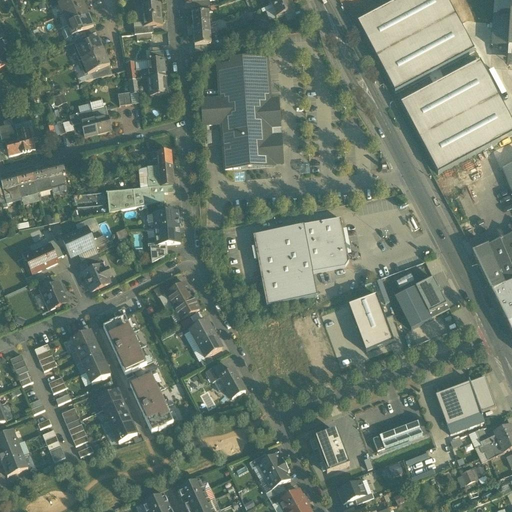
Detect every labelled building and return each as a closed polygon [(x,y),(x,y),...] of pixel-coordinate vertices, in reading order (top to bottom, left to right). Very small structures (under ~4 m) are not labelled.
[(63,16),(65,15),(84,7),(80,0),(71,0),(65,3),(62,4),(59,6),(63,16)] [(446,0),(402,0),(357,24),(395,95),(474,53),(446,0)] [(508,50),(511,0),(495,0),(492,48),(508,50)] [(294,13),(290,1),(271,8),(276,20),(284,17),(294,13)] [(144,28),(144,29),(151,28),(161,28),(159,6),(142,7),(144,28)] [(65,15),(70,25),(88,17),(84,7),(65,15)] [(269,23),(276,20),(271,8),(261,12),(262,15),(265,14),(269,23)] [(294,13),(284,17),(287,23),(297,19),(294,13)] [(192,15),(193,27),(210,25),(209,15),(209,14),(208,14),(197,15),(192,15)] [(254,22),(252,14),(244,17),(246,24),(254,22)] [(65,15),(63,16),(58,18),(63,28),(67,26),(70,25),(65,15)] [(93,29),(88,17),(70,25),(67,26),(68,27),(72,38),(83,33),(93,29)] [(194,36),(194,37),(210,36),(211,36),(210,25),(193,27),(194,36)] [(72,38),(68,27),(61,30),(65,41),(72,38)] [(134,29),(135,36),(151,35),(152,35),(151,28),(144,29),(144,28),(134,29)] [(93,29),(83,33),(86,39),(95,34),(93,29)] [(84,39),(86,39),(83,33),(72,38),(75,43),(84,39)] [(84,39),(87,45),(98,40),(95,34),(86,39),(84,39)] [(135,36),(131,37),(132,44),(152,42),(151,35),(135,36)] [(211,47),(210,36),(194,37),(195,48),(206,47),(211,47)] [(87,45),(84,39),(75,43),(73,44),(76,49),(87,45)] [(76,49),(82,63),(104,54),(98,40),(87,45),(76,49)] [(0,48),(0,69),(9,65),(1,48),(0,48)] [(110,67),(104,54),(82,63),(88,77),(90,76),(108,68),(110,67)] [(150,55),(151,62),(164,61),(163,54),(150,55)] [(278,101),(270,102),(268,77),(267,60),(231,62),(231,67),(217,68),(218,81),(219,100),(202,102),(203,127),(221,126),(224,171),(234,171),(275,168),(275,166),(274,157),(282,156),(278,101)] [(148,72),(149,80),(165,79),(166,79),(164,61),(151,62),(147,63),(148,72)] [(147,63),(134,64),(135,73),(148,72),(147,63)] [(511,123),(480,63),(401,106),(438,176),(511,136),(511,123)] [(129,82),(136,81),(135,73),(134,64),(125,65),(126,73),(127,75),(128,74),(129,82)] [(90,76),(93,81),(112,76),(108,68),(90,76)] [(148,72),(135,73),(136,81),(149,80),(148,72)] [(79,85),(93,81),(90,76),(88,77),(77,81),(79,85)] [(167,97),(165,79),(149,80),(150,98),(167,97)] [(129,82),(131,96),(139,95),(136,81),(129,82)] [(63,95),(53,99),(57,108),(67,104),(63,95)] [(118,96),(120,108),(132,106),(130,96),(130,95),(118,96)] [(140,105),(139,95),(131,96),(130,96),(132,106),(140,105)] [(92,113),(92,114),(98,136),(111,133),(105,110),(104,110),(102,103),(90,106),(92,113)] [(80,116),(92,114),(92,113),(90,106),(78,109),(80,116)] [(12,109),(7,112),(10,118),(15,114),(12,109)] [(85,139),(98,136),(92,114),(80,116),(70,119),(71,123),(72,128),(77,127),(79,134),(83,133),(85,139)] [(57,137),(60,136),(57,125),(61,123),(60,119),(52,122),(54,127),(57,137)] [(4,124),(5,129),(14,127),(11,120),(4,124)] [(14,127),(16,132),(33,128),(31,123),(14,127)] [(61,123),(57,125),(60,136),(66,135),(64,125),(63,123),(61,123)] [(64,125),(66,135),(73,133),(72,128),(71,123),(64,125)] [(9,158),(22,155),(16,132),(14,127),(5,129),(0,130),(0,136),(2,145),(4,151),(7,151),(9,158)] [(57,137),(54,127),(44,130),(48,143),(58,141),(57,137)] [(33,128),(16,132),(22,155),(35,152),(33,146),(38,144),(34,128),(33,128)] [(158,161),(158,169),(172,167),(171,154),(164,154),(163,152),(159,152),(159,155),(153,155),(153,159),(153,161),(158,161)] [(274,157),(275,166),(283,166),(282,156),(274,157)] [(147,165),(148,170),(158,169),(158,161),(153,161),(153,159),(147,160),(147,165)] [(47,169),(49,180),(62,177),(65,176),(62,165),(47,169)] [(511,166),(501,171),(511,195),(511,236),(472,254),(491,293),(511,283),(511,166)] [(148,170),(147,170),(149,190),(163,189),(174,188),(173,167),(172,167),(158,169),(148,170)] [(31,173),(34,184),(49,180),(47,169),(31,173)] [(141,191),(149,190),(147,170),(139,172),(141,191)] [(16,177),(19,187),(34,184),(31,173),(16,177)] [(12,201),(21,199),(19,187),(16,177),(1,181),(3,188),(3,191),(4,191),(5,197),(11,196),(12,201)] [(64,186),(62,177),(49,180),(51,188),(55,188),(64,186)] [(51,188),(49,180),(34,184),(37,195),(52,191),(51,188)] [(37,195),(34,184),(19,187),(21,199),(37,195)] [(66,192),(64,186),(55,188),(51,188),(52,191),(53,196),(66,192)] [(174,188),(163,189),(149,190),(141,191),(133,192),(107,194),(109,215),(121,213),(135,210),(147,208),(152,207),(152,206),(165,204),(164,196),(175,195),(174,188)] [(39,204),(37,195),(21,199),(22,202),(24,208),(39,204)] [(7,206),(22,202),(21,199),(12,201),(11,196),(5,197),(6,199),(5,199),(7,206)] [(147,208),(148,218),(154,218),(153,217),(165,216),(164,204),(152,207),(147,208)] [(76,210),(70,212),(71,219),(78,217),(76,210)] [(153,217),(154,218),(154,225),(155,232),(179,230),(177,215),(165,216),(153,217)] [(45,227),(53,225),(52,220),(51,216),(43,218),(45,227)] [(87,229),(97,225),(95,220),(89,221),(76,227),(79,234),(87,230),(87,229)] [(261,279),(267,308),(317,299),(312,275),(345,269),(349,263),(348,257),(343,232),(341,221),(253,238),(255,249),(257,262),(261,279)] [(92,235),(93,236),(101,233),(97,225),(87,229),(87,230),(90,236),(92,235)] [(79,234),(62,242),(71,260),(78,257),(81,255),(95,249),(93,242),(90,236),(87,230),(79,234)] [(180,246),(179,230),(155,232),(156,248),(167,247),(180,246)] [(130,242),(125,231),(115,235),(120,246),(130,242)] [(347,231),(343,232),(348,257),(351,256),(347,231)] [(95,249),(99,256),(113,249),(107,240),(102,238),(95,241),(93,242),(95,249)] [(29,249),(31,254),(32,256),(50,248),(49,245),(46,241),(29,249)] [(49,245),(50,248),(56,262),(63,259),(56,242),(49,245)] [(152,264),(152,265),(168,256),(167,247),(156,248),(150,248),(152,264)] [(50,248),(32,256),(31,254),(24,257),(27,262),(26,262),(33,276),(57,265),(56,262),(50,248)] [(99,256),(95,249),(81,255),(78,257),(81,264),(84,262),(97,257),(99,256)] [(84,262),(89,273),(102,268),(97,257),(84,262)] [(83,276),(92,294),(110,286),(107,280),(111,279),(108,271),(104,273),(102,268),(89,273),(83,276)] [(412,276),(397,282),(402,294),(417,288),(412,276)] [(37,284),(41,293),(53,288),(48,279),(37,284)] [(438,291),(433,281),(415,290),(429,316),(447,307),(442,297),(443,296),(440,290),(438,291)] [(511,283),(491,293),(511,337),(511,283)] [(155,293),(159,300),(160,300),(166,296),(175,291),(171,284),(155,293)] [(42,296),(50,313),(68,305),(59,285),(53,288),(41,293),(42,296)] [(166,296),(174,310),(193,300),(185,286),(175,291),(166,296)] [(429,316),(415,290),(395,300),(411,332),(432,322),(429,316)] [(50,313),(42,296),(34,299),(42,316),(50,313)] [(168,314),(174,310),(166,296),(160,300),(168,314)] [(376,298),(348,308),(366,355),(394,344),(376,298)] [(180,322),(181,323),(200,312),(193,300),(174,310),(176,314),(180,322)] [(450,313),(447,307),(429,316),(432,322),(450,313)] [(114,316),(117,322),(118,322),(125,319),(122,312),(114,316)] [(175,325),(180,322),(176,314),(171,317),(175,325)] [(193,325),(202,320),(199,315),(190,319),(193,325)] [(15,325),(23,328),(26,322),(18,318),(15,325)] [(125,319),(118,322),(117,322),(110,326),(103,329),(125,377),(132,374),(140,371),(140,370),(147,367),(144,360),(140,352),(140,351),(137,345),(135,341),(136,341),(133,334),(132,334),(125,319)] [(192,325),(189,320),(180,325),(183,330),(192,325)] [(222,352),(214,338),(207,324),(190,334),(198,347),(205,361),(222,352)] [(183,331),(186,336),(195,331),(192,326),(183,331)] [(179,340),(184,337),(186,336),(183,331),(176,334),(179,340)] [(72,342),(77,353),(95,345),(90,334),(72,342)] [(190,334),(186,336),(184,337),(192,351),(198,347),(190,334)] [(77,353),(72,342),(66,345),(71,356),(77,353)] [(77,353),(82,364),(100,356),(95,345),(77,353)] [(34,352),(37,358),(50,352),(47,347),(34,352)] [(199,364),(201,364),(205,361),(198,347),(192,351),(199,364)] [(37,358),(39,364),(52,358),(50,352),(37,358)] [(76,367),(82,364),(77,353),(71,356),(76,367)] [(82,364),(87,375),(105,367),(100,356),(82,364)] [(10,362),(13,367),(24,363),(21,357),(10,362)] [(39,364),(42,369),(55,363),(52,358),(39,364)] [(144,360),(147,367),(152,364),(149,358),(144,360)] [(201,364),(204,369),(213,363),(210,358),(201,364)] [(13,367),(15,373),(26,368),(24,363),(13,367)] [(57,369),(55,363),(42,369),(44,374),(57,369)] [(82,364),(76,367),(81,378),(87,375),(82,364)] [(110,378),(105,367),(87,375),(92,387),(110,378)] [(207,374),(213,385),(214,385),(221,381),(225,378),(219,367),(207,374)] [(15,373),(17,378),(28,374),(26,368),(15,373)] [(225,390),(232,402),(245,395),(234,373),(225,378),(221,381),(225,390)] [(28,374),(17,378),(20,384),(31,379),(28,374)] [(87,375),(81,378),(80,378),(85,389),(92,387),(87,375)] [(157,375),(152,378),(156,386),(161,384),(157,375)] [(156,386),(152,378),(145,381),(145,380),(136,384),(136,385),(130,388),(151,435),(158,432),(158,433),(167,429),(166,428),(173,425),(169,416),(167,410),(164,403),(163,403),(162,399),(159,393),(156,386)] [(31,379),(20,384),(22,389),(33,385),(31,379)] [(485,379),(470,385),(481,415),(492,411),(496,409),(485,379)] [(49,386),(51,391),(64,386),(62,380),(49,386)] [(219,393),(225,390),(221,381),(214,385),(219,393)] [(470,385),(435,397),(447,428),(481,415),(470,385)] [(66,391),(64,386),(51,391),(53,396),(66,391)] [(98,401),(104,412),(122,404),(117,393),(98,401)] [(69,397),(56,402),(58,408),(71,402),(69,397)] [(40,402),(29,406),(32,412),(43,407),(40,402)] [(104,412),(109,423),(127,415),(122,404),(104,412)] [(0,409),(0,410),(5,424),(13,420),(8,407),(0,409)] [(32,412),(34,417),(45,412),(43,407),(32,412)] [(62,416),(64,422),(77,416),(75,411),(62,416)] [(481,415),(484,422),(495,417),(492,411),(481,415)] [(169,416),(173,425),(179,422),(175,413),(169,416)] [(109,423),(114,434),(132,426),(127,415),(109,423)] [(447,428),(450,437),(485,424),(484,422),(481,415),(447,428)] [(77,416),(64,422),(66,427),(79,421),(77,416)] [(79,421),(66,427),(69,433),(82,427),(79,421)] [(49,422),(38,427),(40,432),(51,427),(49,422)] [(101,427),(106,438),(114,434),(109,423),(101,427)] [(380,439),(385,451),(422,437),(418,425),(380,439)] [(137,437),(132,426),(114,434),(119,446),(137,437)] [(69,433),(71,438),(84,433),(82,427),(69,433)] [(480,460),(482,465),(488,462),(488,463),(504,455),(511,451),(511,432),(510,427),(484,438),(479,441),(482,448),(479,450),(483,459),(480,460)] [(54,433),(43,438),(45,443),(56,438),(54,433)] [(86,438),(84,433),(71,438),(73,444),(86,438)] [(470,437),(473,444),(479,441),(484,438),(482,433),(470,437)] [(0,453),(18,446),(13,434),(0,438),(0,453)] [(119,446),(114,434),(106,438),(112,449),(119,446)] [(349,468),(336,434),(313,443),(326,476),(349,468)] [(56,438),(45,443),(47,449),(58,444),(56,438)] [(86,438),(73,444),(76,449),(89,444),(86,438)] [(385,451),(380,439),(373,441),(377,454),(385,451)] [(462,446),(460,440),(450,444),(453,450),(462,446)] [(479,441),(473,444),(480,460),(483,459),(479,450),(482,448),(479,441)] [(25,444),(18,446),(23,458),(29,455),(25,444)] [(58,444),(47,449),(50,454),(61,449),(58,444)] [(23,458),(18,446),(0,453),(0,460),(2,466),(23,458)] [(65,460),(61,449),(50,454),(54,465),(65,460)] [(78,455),(81,460),(93,455),(91,449),(78,455)] [(29,455),(23,458),(28,471),(34,468),(29,455)] [(249,465),(252,470),(253,470),(258,467),(268,462),(265,457),(249,465)] [(258,467),(265,480),(286,468),(282,462),(280,463),(276,457),(268,462),(258,467)] [(23,458),(2,466),(7,479),(28,471),(23,458)] [(373,471),(369,461),(364,463),(368,473),(373,471)] [(399,464),(389,468),(392,478),(403,474),(399,464)] [(265,480),(258,467),(253,470),(259,482),(265,480)] [(289,474),(286,468),(265,480),(272,492),(272,493),(282,487),(290,482),(286,475),(289,474)] [(473,472),(475,476),(484,472),(482,468),(473,472)] [(462,477),(466,487),(475,483),(470,472),(461,476),(462,477)] [(465,488),(466,487),(462,477),(456,480),(461,489),(465,488)] [(265,480),(259,482),(267,495),(272,492),(265,480)] [(181,500),(183,503),(204,493),(199,482),(178,492),(179,495),(181,500)] [(366,483),(361,485),(366,498),(371,496),(366,483)] [(466,487),(465,488),(467,492),(477,487),(475,483),(466,487)] [(506,497),(511,494),(511,488),(510,484),(501,489),(504,497),(506,497)] [(355,502),(366,498),(361,485),(339,494),(344,506),(355,502)] [(285,492),(282,487),(272,493),(272,492),(267,495),(266,496),(269,501),(272,508),(278,504),(289,498),(285,492)] [(210,490),(204,493),(209,504),(215,501),(210,490)] [(278,504),(282,511),(290,511),(306,504),(299,492),(289,498),(278,504)] [(191,511),(209,504),(204,493),(183,503),(185,508),(186,511),(191,511)] [(402,494),(393,499),(398,507),(407,501),(402,494)] [(142,506),(144,511),(159,511),(169,508),(168,505),(165,499),(164,496),(142,506)] [(366,498),(355,502),(357,507),(374,501),(371,496),(366,498)] [(220,511),(215,501),(209,504),(212,511),(220,511)] [(252,502),(244,507),(246,511),(255,507),(252,502)]
